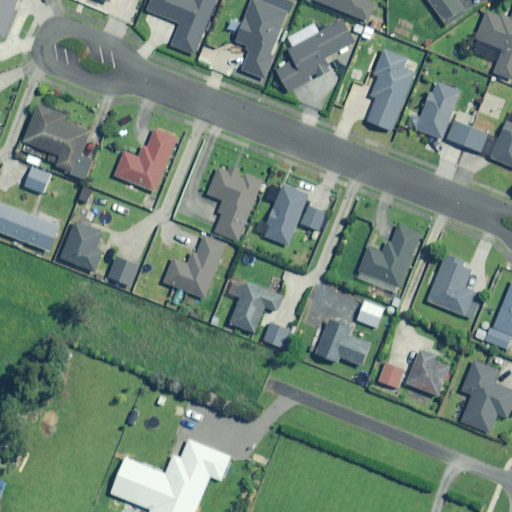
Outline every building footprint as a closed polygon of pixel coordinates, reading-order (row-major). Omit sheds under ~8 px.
[(17,0),(0,0),(0,37),(3,39),(17,0)] [(215,0),(152,0),(148,12),(180,24),(172,46),(195,55),(215,0)] [(287,12),(255,0),(252,0),(236,42),(251,48),(243,70),(264,78),(272,57),(270,56),(287,12)] [(314,0),(366,21),(373,3),(366,0),(314,0)] [(482,0),(485,5),(491,0),(427,0),(448,27),(482,0)] [(425,12),(417,2),(407,8),(415,19),(425,12)] [(487,10),(476,38),(488,43),(484,55),(499,61),(494,73),(511,80),(511,79),(511,13),(510,19),(487,10)] [(381,20),(370,17),(367,27),(378,30),(381,20)] [(277,71),(289,93),(310,82),(308,79),(316,74),(317,77),(330,71),(324,60),(355,43),(343,20),(289,50),(295,61),(277,71)] [(406,58),(383,49),(374,74),(377,75),(370,96),(376,98),(368,122),(394,131),(415,74),(402,69),(406,58)] [(458,113),(453,111),(461,92),(437,82),(417,130),(441,140),(443,136),(447,138),(458,113)] [(32,155),(35,147),(59,156),(56,166),(71,172),(70,175),(84,180),(92,160),(80,156),(89,132),(64,122),(67,114),(38,104),(24,143),(21,151),(32,155)] [(488,135),(455,122),(448,140),(481,152),(488,135)] [(511,124),(507,123),(492,158),(511,166),(511,124)] [(177,139),(155,130),(143,160),(124,152),(114,176),(155,193),(177,139)] [(260,183),(217,167),(207,195),(223,201),(218,215),(222,216),(216,232),(238,240),(260,183)] [(50,175),(31,168),(24,187),(43,194),(50,175)] [(282,185),(276,201),(270,198),(261,222),(267,225),(262,236),(288,246),(308,196),(282,185)] [(157,198),(146,194),(142,206),(153,209),(157,198)] [(58,227),(0,205),(0,232),(49,251),(58,227)] [(326,213),(309,206),(302,225),(319,231),(326,213)] [(101,233),(75,223),(62,259),(94,272),(101,252),(95,250),(101,233)] [(421,231),(401,223),(392,244),(388,242),(384,253),(370,247),(358,278),(397,293),(421,231)] [(174,288),(187,292),(205,299),(225,245),(203,238),(197,255),(191,253),(187,263),(173,257),(163,284),(174,288)] [(473,291),(464,288),(473,267),(447,256),(428,302),(447,309),(445,314),(458,320),(460,315),(472,320),(482,295),(473,291)] [(137,266),(116,258),(108,277),(129,286),(137,266)] [(270,323),(274,311),(277,312),(283,296),(247,283),(246,287),(232,282),(227,293),(240,298),(230,324),(255,333),(259,325),(267,329),(270,323)] [(511,285),(493,328),(490,327),(485,340),(488,341),(506,350),(511,336),(511,285)] [(385,308),(365,301),(357,320),(377,328),(385,308)] [(351,329),(329,320),(316,354),(338,363),(340,358),(362,366),(370,345),(348,336),(351,329)] [(437,356),(421,350),(407,384),(438,397),(450,367),(435,361),(437,356)] [(507,419),(511,404),(511,375),(474,361),(462,392),(472,396),(462,422),(489,432),(496,415),(507,419)] [(403,370),(385,363),(378,381),(396,388),(403,370)] [(195,511),(210,476),(221,481),(231,457),(189,440),(181,459),(173,455),(166,474),(125,458),(111,494),(151,510),(150,511),(195,511)]
